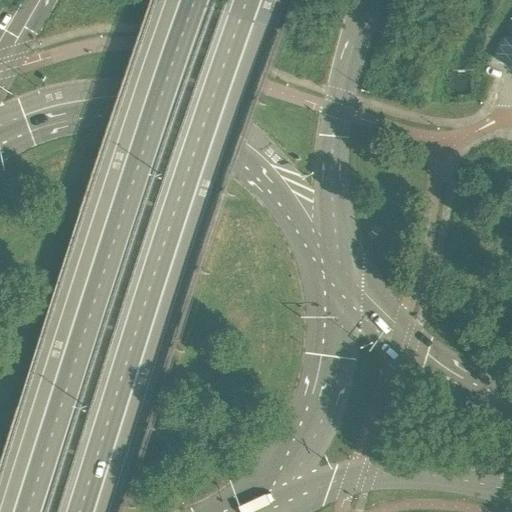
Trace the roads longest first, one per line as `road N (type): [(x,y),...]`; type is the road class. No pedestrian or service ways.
road 1 (primary): [(78,511),(246,0)]
road 2 (primary): [(194,0),(27,511)]
road 3 (secondary): [(329,249),(263,166),(175,114),(73,107),(0,130)]
road 4 (secondary): [(269,504),(326,384),(331,257)]
road 5 (primary): [(329,249),(333,137),(367,0)]
road 6 (tertiary): [(269,504),(398,469),(511,490)]
road 7 (tertiary): [(511,407),(479,396),(396,338),(331,257)]
